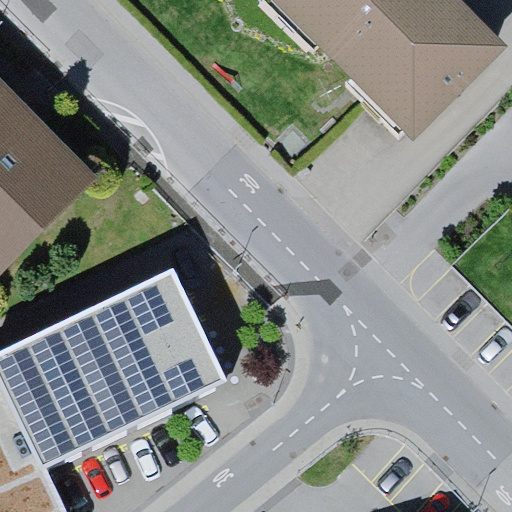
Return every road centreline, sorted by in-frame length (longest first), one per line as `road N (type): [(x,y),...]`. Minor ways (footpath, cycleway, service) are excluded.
road 1 (residential): [(389,351),(55,0)]
road 2 (residential): [(389,351),(191,511)]
road 3 (residential): [(511,468),(389,351)]
